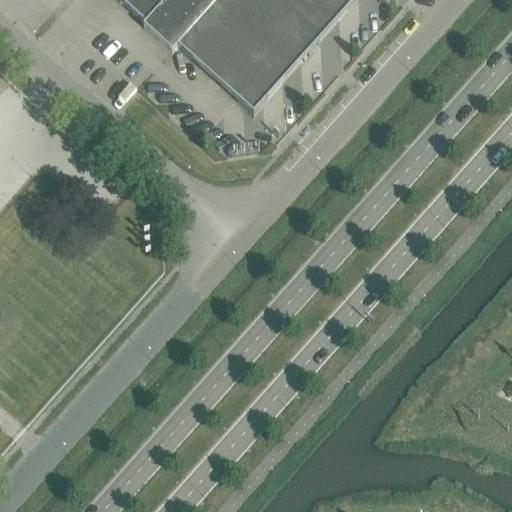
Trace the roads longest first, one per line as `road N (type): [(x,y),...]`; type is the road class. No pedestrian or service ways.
road 1 (secondary): [(511,54),(102,511)]
road 2 (secondary): [(173,511),(511,132)]
road 3 (unclassified): [(0,507),(236,238)]
road 4 (unclassified): [(236,238),(452,0)]
road 5 (unclassified): [(236,238),(0,28)]
